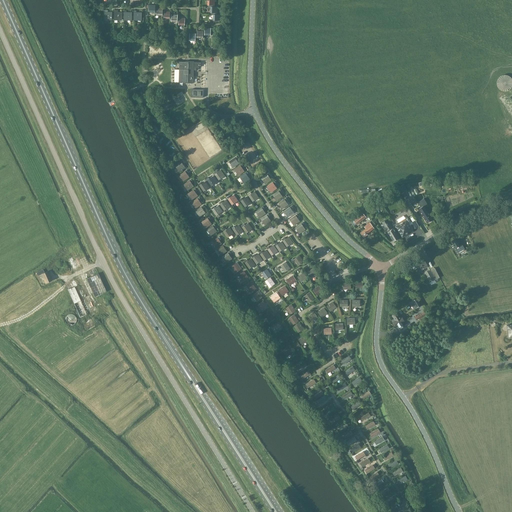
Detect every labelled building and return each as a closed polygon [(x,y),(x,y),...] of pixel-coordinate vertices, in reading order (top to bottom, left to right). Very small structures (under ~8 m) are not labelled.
[(201,62),(194,62),(185,61),(185,62),(179,62),(178,82),(185,82),(185,83),(193,83),(193,70),(196,70),(196,68),(199,68),(199,66),(200,66),(201,62)] [(203,98),(203,90),(191,89),(191,97),(203,98)] [(236,160),(237,159),(236,157),(228,162),(233,168),(239,164),(236,160)] [(182,164),(184,163),(182,161),(175,166),(179,172),(185,168),(182,164)] [(241,167),(243,166),(242,164),(234,170),(238,176),(244,172),(241,167)] [(186,173),(188,172),(186,170),(178,176),(183,182),(189,178),(186,173)] [(219,180),(225,176),(221,170),(216,173),(215,171),(213,173),(219,180)] [(247,175),(248,174),(247,172),(239,178),(243,184),(250,179),(247,175)] [(268,176),(270,175),(268,173),(261,178),(265,185),(271,181),(268,176)] [(211,186),(217,182),(213,176),(209,179),(208,177),(206,179),(211,186)] [(191,183),(192,181),(191,180),(183,185),(187,191),(193,186),(191,183)] [(203,192),(210,188),(205,182),(201,184),(200,183),(198,184),(203,192)] [(274,185),(275,184),(274,182),(266,187),(271,193),(277,189),(274,185)] [(418,193),(416,188),(408,192),(410,198),(418,193)] [(195,192),(196,191),(195,189),(187,194),(191,200),(197,196),(195,192)] [(279,193),(281,192),(280,190),(272,195),(276,201),(282,197),(279,193)] [(252,202),(258,198),(254,192),(250,194),(249,193),(247,194),(252,202)] [(386,194),(380,198),(383,203),(389,200),(386,194)] [(232,205),(238,201),(233,195),(229,198),(228,196),(226,198),(232,205)] [(245,207),(251,203),(246,197),(242,200),(241,198),(239,200),(245,207)] [(199,200),(200,199),(199,198),(191,203),(195,209),(201,205),(199,200)] [(282,209),(288,205),(285,201),(287,200),(285,198),(278,203),(282,209)] [(426,223),(432,220),(423,207),(426,205),(423,199),(417,203),(421,208),(418,210),(426,223)] [(224,211),(230,206),(226,200),(222,203),(220,202),(219,203),(224,211)] [(203,209),(204,208),(203,206),(195,211),(199,217),(205,213),(203,209)] [(216,216),(222,212),(218,206),(214,209),(213,207),(211,209),(216,216)] [(291,209),(292,208),(291,206),(283,211),(288,217),(293,213),(291,209)] [(263,210),(264,209),(263,207),(255,212),(259,218),(265,214),(263,210)] [(354,221),(351,223),(354,226),(356,224),(357,225),(366,217),(365,217),(363,213),(353,221),(354,221)] [(268,217),(269,216),(268,214),(260,219),(264,225),(270,221),(268,217)] [(296,217),(298,216),(296,214),(289,220),(293,226),(299,221),(296,217)] [(208,220),(210,219),(209,217),(201,222),(205,228),(211,225),(208,220)] [(407,217),(394,225),(402,238),(412,231),(408,224),(410,222),(407,217)] [(384,230),(385,232),(388,231),(388,232),(393,242),(398,239),(393,229),(392,230),(391,229),(392,228),(387,220),(382,223),(385,229),(384,230)] [(246,233),(252,229),(248,223),(244,226),(243,224),(240,226),(246,233)] [(302,226),(304,225),(302,223),(295,228),(299,234),(305,230),(302,226)] [(363,237),(374,228),(370,223),(364,227),(365,229),(360,233),(363,237)] [(214,228),(216,227),(214,225),(206,230),(210,236),(216,232),(214,228)] [(236,236),(242,232),(238,226),(235,228),(233,227),(231,228),(236,236)] [(227,238),(233,234),(229,228),(225,231),(224,229),(222,230),(227,238)] [(218,240),(220,239),(219,237),(211,242),(215,248),(221,244),(218,240)] [(286,247),(292,243),(288,237),(284,240),(283,238),(281,240),(286,247)] [(452,250),(455,248),(458,253),(464,249),(461,244),(459,245),(456,239),(451,242),(453,245),(451,247),(452,250)] [(279,252),(285,248),(281,242),(277,245),(276,243),(274,245),(279,252)] [(224,248),(225,246),(224,244),(216,249),(221,256),(226,252),(224,248)] [(271,256),(277,252),(273,246),(269,248),(268,247),(266,248),(271,256)] [(264,261),(270,257),(266,251),(262,253),(261,252),(259,253),(264,261)] [(229,255),(230,254),(229,252),(222,257),(226,263),(232,259),(229,255)] [(256,264),(262,260),(258,254),(254,257),(253,255),(251,257),(256,264)] [(298,265),(304,262),(299,255),(294,259),(298,265)] [(412,264),(411,266),(413,269),(415,270),(417,269),(426,264),(422,258),(413,263),(414,263),(412,264)] [(249,269),(255,265),(251,259),(247,262),(245,260),(243,262),(249,269)] [(284,272),(290,268),(285,262),(280,266),(284,272)] [(235,273),(241,269),(237,263),(231,267),(235,273)] [(434,268),(424,273),(426,277),(429,283),(429,282),(431,285),(435,283),(434,280),(438,278),(434,268)] [(265,279),(271,276),(267,269),(261,273),(265,279)] [(311,278),(317,274),(313,269),(307,273),(311,278)] [(41,274),(45,283),(51,280),(47,271),(44,273),(43,270),(36,272),(38,276),(41,274)] [(243,281),(248,278),(244,271),(238,275),(243,281)] [(301,282),(307,278),(303,273),(297,277),(301,282)] [(290,285),(296,281),(292,276),(286,280),(290,285)] [(269,288),(274,284),(270,278),(265,282),(269,288)] [(246,286),(250,292),(256,289),(251,283),(246,286)] [(278,291),(279,292),(282,296),(288,291),(285,286),(278,291)] [(313,290),(314,292),(316,295),(322,291),(319,286),(313,290)] [(258,292),(257,292),(252,295),(256,301),(262,298),(258,292)] [(310,292),(304,296),(309,302),(314,298),(310,292)] [(274,303),(280,298),(276,293),(270,297),(274,303)] [(262,311),(267,308),(263,301),(257,305),(262,311)] [(330,312),(336,307),(332,302),(326,306),(330,312)] [(290,315),(295,311),(291,305),(286,308),(290,315)] [(321,318),(327,313),(323,308),(317,313),(321,318)] [(416,320),(426,315),(424,311),(414,317),(416,320)] [(397,312),(392,315),(395,321),(393,322),(395,326),(398,325),(399,327),(403,325),(401,323),(404,321),(402,317),(400,317),(397,312)] [(269,323),(275,319),(270,313),(265,316),(269,323)] [(311,322),(317,318),(313,313),(307,317),(311,322)] [(293,325),(298,321),(294,315),(288,319),(293,325)] [(277,332),(282,329),(278,322),(273,326),(277,332)] [(298,333),(303,329),(299,323),(294,327),(298,333)] [(283,343),(288,339),(284,333),(279,337),(283,343)] [(301,345),(308,341),(304,336),(298,340),(301,345)] [(294,350),(300,346),(296,341),(290,345),(294,350)] [(285,356),(292,352),(288,347),(282,351),(285,356)] [(311,360),(319,355),(317,351),(308,356),(311,360)] [(341,361),(343,364),(351,359),(349,356),(341,361)] [(295,368),(297,371),(305,366),(303,363),(295,368)] [(344,372),(347,375),(354,370),(352,367),(344,372)] [(300,376),(302,379),(310,374),(308,371),(300,376)] [(331,379),(333,383),(341,378),(339,374),(331,379)] [(352,382),(354,386),(362,381),(360,377),(352,382)] [(306,385),(308,388),(316,383),(313,380),(306,385)] [(336,387),(338,391),(346,386),(344,382),(336,387)] [(342,396),(344,399),(352,394),(350,391),(342,396)] [(361,396),(363,400),(371,395),(369,391),(361,396)] [(320,408),(329,402),(327,400),(321,404),(321,402),(318,404),(320,408)] [(353,410),(361,404),(359,401),(351,406),(353,410)] [(327,416),(336,410),(333,407),(325,412),(327,416)] [(370,434),(372,437),(380,432),(378,429),(370,434)] [(346,442),(348,445),(356,440),(355,437),(346,442)] [(374,441),(376,445),(384,440),(382,437),(374,441)] [(354,457),(357,460),(365,455),(362,452),(358,455),(354,457)] [(383,457),(385,460),(393,456),(391,452),(383,457)] [(360,463),(362,467),(370,462),(368,458),(360,463)] [(388,465),(390,468),(398,463),(396,460),(388,465)] [(365,470),(367,474),(374,468),(372,465),(365,470)] [(392,472),(394,476),(402,471),(400,468),(392,472)] [(399,484),(407,480),(405,476),(397,481),(399,484)] [(374,488),(384,482),(382,479),(372,485),(374,488)]
